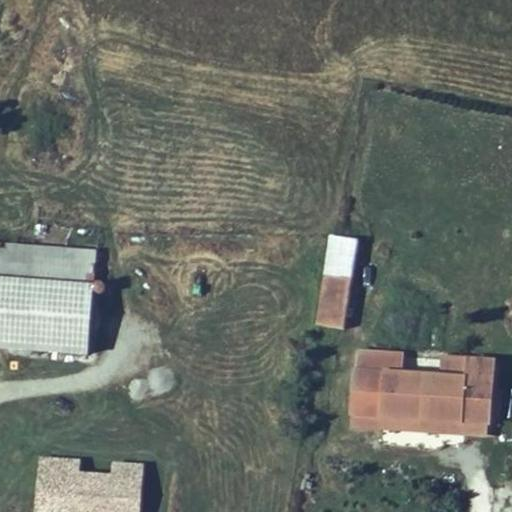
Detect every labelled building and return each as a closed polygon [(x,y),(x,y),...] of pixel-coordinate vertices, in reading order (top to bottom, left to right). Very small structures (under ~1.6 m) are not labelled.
[(339,216),(310,212),(296,302),(325,307),(339,216)] [(0,346),(90,353),(97,251),(0,244),(0,346)] [(422,338),(421,355),(447,357),(448,339),(422,338)] [(473,341),(448,339),(447,357),(421,355),(367,351),(364,392),(401,394),(469,398),(473,341)] [(469,398),(401,394),(400,407),(468,412),(469,398)] [(141,511),(144,462),(112,460),(111,472),(81,470),(82,458),(38,456),(34,511),(141,511)]
